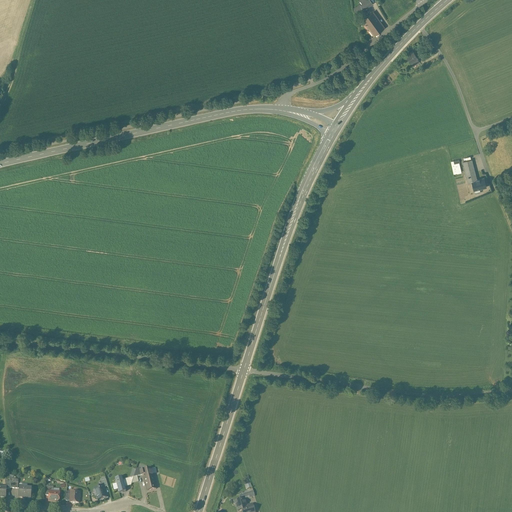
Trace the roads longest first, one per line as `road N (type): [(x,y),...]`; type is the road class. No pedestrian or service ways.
road 1 (secondary): [(296,113),(249,108),(0,163)]
road 2 (unclassified): [(243,369),(402,392),(511,389)]
road 3 (secondary): [(334,128),(293,215),(243,369)]
road 4 (unclassified): [(25,342),(243,369)]
road 5 (secondary): [(243,369),(198,511)]
road 6 (unclassified): [(419,24),(456,81),(475,131)]
